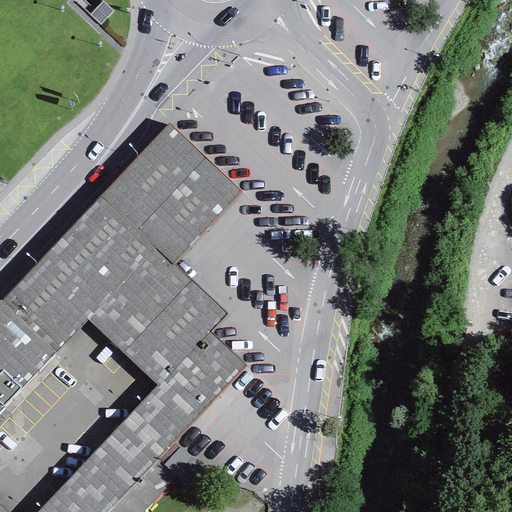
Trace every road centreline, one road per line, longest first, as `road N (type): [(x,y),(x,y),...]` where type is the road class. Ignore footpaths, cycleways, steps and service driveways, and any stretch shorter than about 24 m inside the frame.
road 1 (secondary): [(0,260),(137,106)]
road 2 (secondary): [(137,106),(228,22)]
